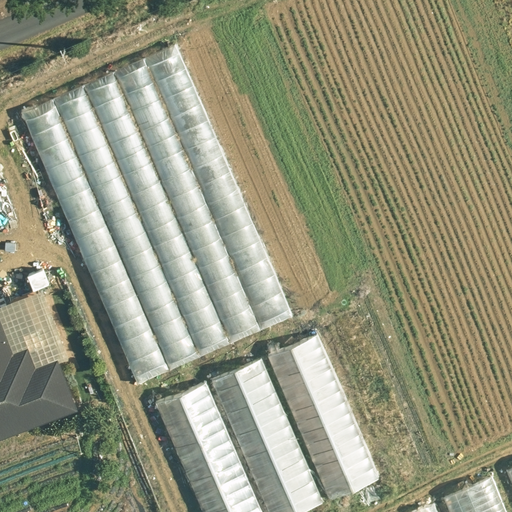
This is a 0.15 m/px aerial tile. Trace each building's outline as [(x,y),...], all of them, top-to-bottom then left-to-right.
[(148,59),(261,329),(293,315),(180,46),(148,59)] [(116,73),(229,342),(261,329),(148,59),(116,73)] [(91,83),(204,353),(229,342),(116,73),(91,83)] [(52,100),(165,369),(204,353),(91,83),(52,100)] [(165,369),(52,100),(24,112),(137,381),(165,369)] [(46,254),(20,267),(33,292),(58,279),(46,254)] [(13,356),(0,321),(0,440),(79,410),(61,362),(36,372),(28,351),(13,356)] [(270,357),(332,501),(381,479),(319,336),(270,357)] [(214,381),(270,511),(305,511),(324,504),(262,360),(214,381)] [(259,511),(204,385),(157,405),(203,511),(259,511)] [(449,511),(504,511),(491,478),(443,497),(449,511)]
